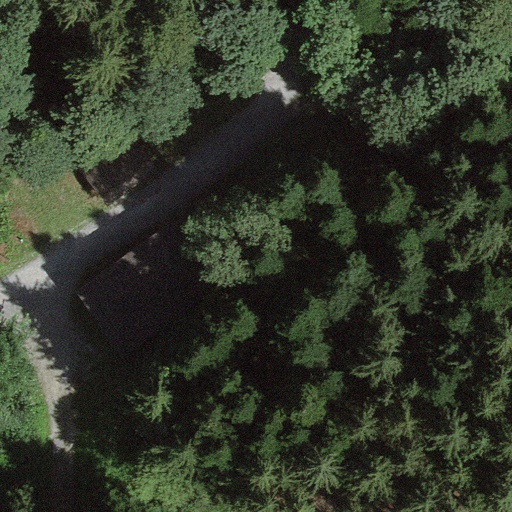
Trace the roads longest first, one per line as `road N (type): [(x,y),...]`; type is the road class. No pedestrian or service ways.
road 1 (track): [(312,0),(277,114),(44,288),(0,310)]
road 2 (track): [(277,114),(511,14)]
road 3 (track): [(44,288),(62,511)]
